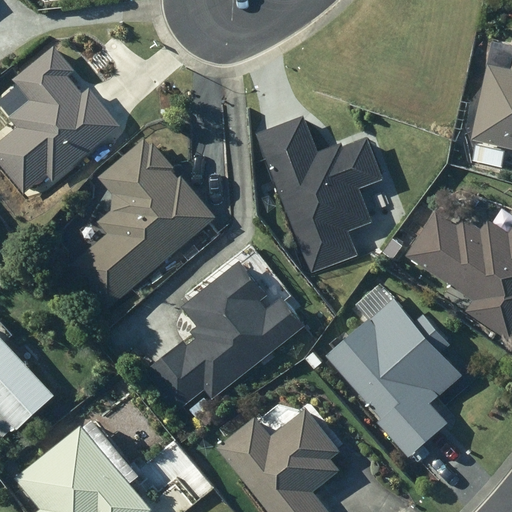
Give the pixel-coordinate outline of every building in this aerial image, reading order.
[(71,76),(78,70),(56,46),(16,81),(33,100),(13,117),(21,126),(0,143),(0,166),(25,195),(49,175),(56,183),(124,123),(93,87),(86,93),(71,76)] [(474,141),(479,142),(474,161),(502,167),(506,148),(511,149),(511,69),(491,65),(474,141)] [(263,134),(314,273),(361,256),(352,231),(377,222),(365,190),(389,181),(374,140),(350,149),(348,144),(323,154),(309,117),(263,134)] [(103,223),(113,235),(76,265),(110,308),(223,219),(190,177),(185,180),(178,171),(181,169),(160,143),(156,146),(152,140),(105,178),(119,196),(117,211),(103,223)] [(477,301),(469,313),(511,341),(511,233),(494,222),(488,232),(469,219),(463,228),(440,213),(411,257),(477,301)] [(208,325),(213,330),(189,349),(184,344),(151,370),(179,405),(207,382),(217,394),(259,361),(257,358),(269,349),(271,351),(285,340),(283,338),(304,321),(286,299),(269,312),(258,297),(266,291),(244,263),(190,305),(206,326),(208,325)] [(467,377),(447,353),(457,345),(432,316),(422,324),(401,298),(333,356),(387,420),(383,423),(413,459),(454,424),(436,403),(467,377)] [(0,438),(4,442),(18,430),(21,434),(62,397),(0,327),(0,438)] [(128,349),(137,361),(148,354),(139,341),(128,349)] [(333,511),(318,492),(345,471),(334,458),(344,450),(310,406),(273,435),(258,415),(217,446),(268,511),(333,511)] [(158,511),(94,428),(25,482),(47,511),(45,511),(158,511)]
